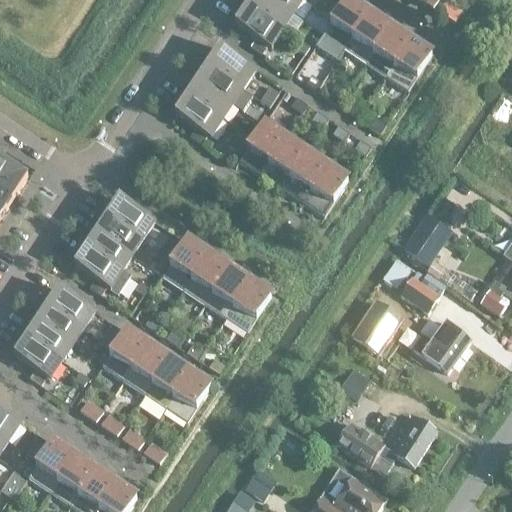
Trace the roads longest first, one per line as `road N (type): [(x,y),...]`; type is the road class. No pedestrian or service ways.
road 1 (residential): [(87,172),(206,0)]
road 2 (residential): [(0,306),(87,172)]
